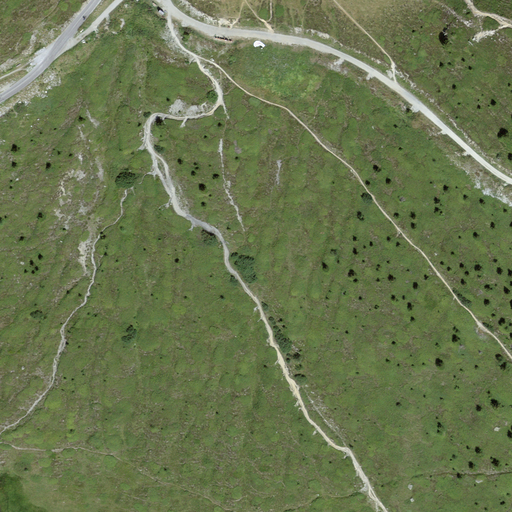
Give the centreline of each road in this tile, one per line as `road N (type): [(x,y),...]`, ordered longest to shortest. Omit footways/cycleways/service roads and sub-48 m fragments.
road 1 (track): [(511,181),(368,69),(316,46),(196,26),(153,0)]
road 2 (unclassified): [(95,0),(52,55),(0,97)]
